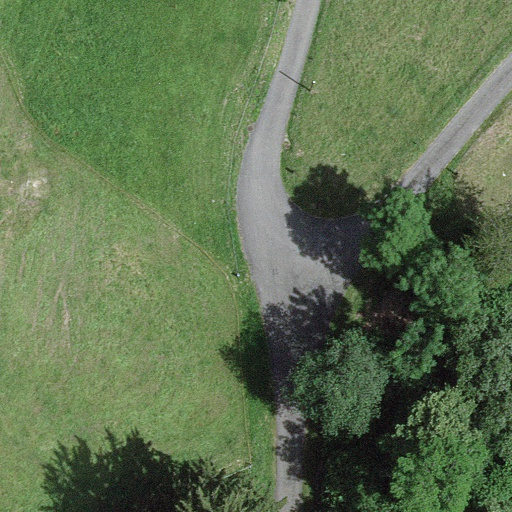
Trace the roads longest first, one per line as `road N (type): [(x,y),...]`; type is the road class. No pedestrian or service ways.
road 1 (unclassified): [(301,260),(380,219),(511,76)]
road 2 (unclassified): [(307,0),(260,164),(272,222),(301,260)]
road 3 (unclassified): [(301,260),(291,511)]
